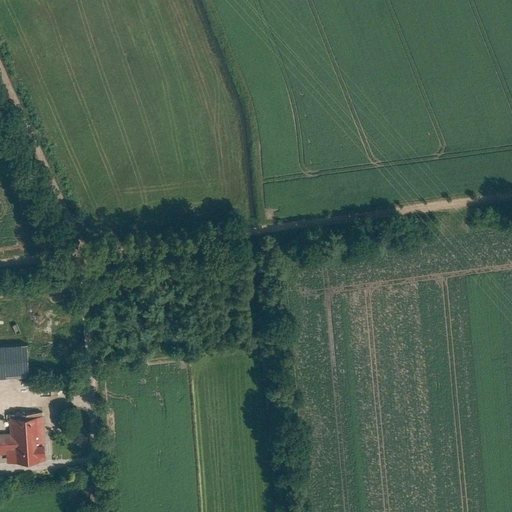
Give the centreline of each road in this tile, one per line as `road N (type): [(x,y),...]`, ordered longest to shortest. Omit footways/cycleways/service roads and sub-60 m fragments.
road 1 (track): [(511,194),(82,255)]
road 2 (residential): [(82,255),(100,511)]
road 3 (track): [(82,255),(0,68)]
